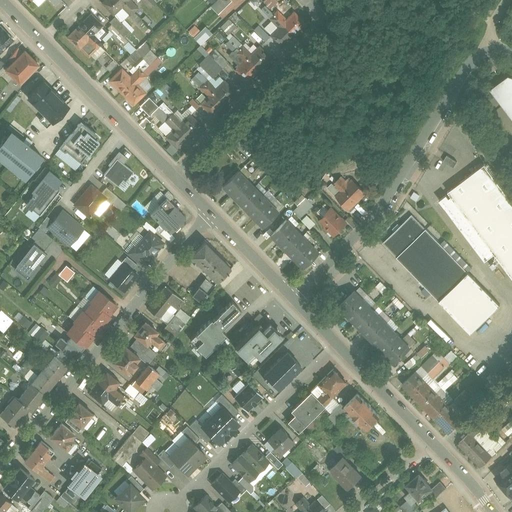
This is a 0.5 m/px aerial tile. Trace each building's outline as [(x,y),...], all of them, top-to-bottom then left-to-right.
[(123,0),(104,0),(102,2),(114,13),(122,5),(131,14),(134,11),(123,0)] [(123,0),(134,11),(138,7),(131,0),(123,0)] [(274,13),(265,4),(261,8),(270,17),(274,13)] [(294,11),(286,18),(278,10),(274,13),(294,34),(305,22),(294,11)] [(91,13),(79,25),(100,45),(104,41),(95,32),(103,24),(91,13)] [(142,19),(137,13),(132,18),(138,23),(142,19)] [(294,34),(274,13),(270,17),(278,26),(271,34),(282,45),(294,34)] [(131,31),(115,15),(109,20),(112,23),(125,36),(131,31)] [(228,16),(220,25),(227,33),(236,24),(228,16)] [(125,36),(112,23),(107,27),(124,44),(128,40),(125,36)] [(194,24),(188,29),(192,33),(198,28),(194,24)] [(193,36),(201,43),(213,31),(205,24),(193,36)] [(0,25),(0,51),(13,38),(0,25)] [(100,45),(79,25),(68,36),(79,48),(80,47),(89,56),(100,45)] [(261,27),(257,30),(264,37),(268,33),(261,27)] [(241,42),(233,35),(229,39),(237,46),(241,42)] [(237,46),(229,39),(226,42),(233,50),(237,46)] [(259,45),(251,53),(242,44),(238,48),(259,68),(270,56),(259,45)] [(18,46),(9,57),(11,60),(13,61),(23,51),(18,46)] [(238,48),(237,46),(233,50),(229,54),(240,64),(236,68),(247,80),(259,68),(238,48)] [(135,48),(126,57),(131,62),(140,53),(135,48)] [(228,61),(215,48),(210,54),(222,66),(228,61)] [(23,51),(13,61),(11,60),(6,65),(7,67),(7,68),(20,81),(38,63),(25,50),(23,51)] [(152,51),(145,58),(147,59),(139,67),(143,71),(147,66),(157,56),(152,51)] [(222,66),(210,54),(200,64),(213,76),(222,66)] [(110,62),(106,66),(110,70),(117,62),(113,59),(110,62)] [(151,70),(147,66),(143,71),(147,75),(151,70)] [(122,68),(111,79),(122,91),(143,71),(139,67),(130,76),(122,68)] [(143,71),(122,91),(134,103),(145,91),(138,84),(147,75),(143,71)] [(207,79),(200,71),(196,75),(204,82),(207,79)] [(511,76),(493,90),(511,115),(511,76)] [(224,79),(216,87),(207,79),(204,82),(224,103),(236,91),(224,79)] [(43,80),(28,96),(45,113),(40,119),(47,126),(52,120),(53,121),(69,105),(43,80)] [(163,80),(158,86),(163,91),(168,85),(163,80)] [(224,103),(204,82),(200,86),(209,95),(201,103),(212,114),(224,103)] [(157,105),(149,96),(141,104),(149,113),(157,105)] [(173,112),(166,104),(162,108),(169,116),(173,112)] [(169,116),(162,108),(159,111),(166,119),(169,116)] [(201,125),(190,113),(182,121),(173,112),(169,116),(190,136),(201,125)] [(144,126),(149,118),(144,115),(139,123),(144,126)] [(175,128),(167,136),(178,147),(190,136),(169,116),(166,119),(175,128)] [(80,120),(59,147),(65,151),(66,150),(81,162),(98,140),(96,137),(98,134),(80,120)] [(41,154),(11,130),(0,143),(0,156),(24,176),(41,154)] [(107,162),(110,164),(116,156),(123,161),(128,156),(118,148),(107,162)] [(458,160),(448,154),(444,160),(454,166),(458,160)] [(110,164),(103,173),(117,184),(122,177),(125,179),(133,168),(123,161),(116,156),(110,164)] [(357,158),(350,159),(336,160),(338,173),(359,170),(357,158)] [(511,198),(485,163),(448,190),(451,195),(494,252),(511,275),(511,198)] [(238,169),(223,185),(231,193),(246,178),(238,169)] [(366,192),(353,179),(349,183),(342,175),(338,179),(358,200),(366,192)] [(246,178),(231,193),(238,201),(254,186),(246,178)] [(47,179),(46,179),(40,187),(39,187),(34,195),(33,195),(27,203),(27,204),(40,214),(41,214),(47,206),(48,206),(47,206),(53,198),(53,199),(54,198),(60,190),(60,191),(60,190),(60,189),(59,189),(47,179)] [(338,179),(337,179),(333,183),(341,191),(337,194),(350,208),(358,200),(338,179)] [(91,185),(76,203),(89,215),(105,197),(105,196),(100,193),(91,185)] [(117,195),(106,186),(100,193),(105,196),(105,197),(111,202),(117,195)] [(254,186),(238,201),(246,209),(262,194),(254,186)] [(494,252),(451,195),(449,196),(446,193),(439,199),(485,259),(494,252)] [(262,194),(246,209),(254,217),(270,202),(262,194)] [(186,216),(166,196),(150,212),(165,227),(166,227),(170,231),(174,227),(176,229),(180,225),(178,223),(186,216)] [(305,197),(299,202),(300,203),(293,209),(299,217),(312,205),(310,202),(312,200),(310,197),(307,199),(305,197)] [(270,202),(254,217),(262,225),(278,210),(270,202)] [(332,207),(320,219),(334,233),(347,222),(332,207)] [(83,227),(62,209),(53,220),(48,226),(49,226),(69,243),(83,227)] [(412,213),(383,241),(397,256),(426,227),(412,213)] [(53,220),(47,215),(39,226),(45,231),(49,226),(48,226),(53,220)] [(358,223),(350,215),(346,218),(354,227),(358,223)] [(274,230),(270,234),(278,242),(294,226),(286,218),(274,230)] [(33,239),(43,247),(52,237),(45,231),(39,226),(30,236),(33,239)] [(269,226),(262,233),(266,238),(270,234),(274,230),(269,226)] [(294,226),(278,242),(286,250),(302,234),(294,226)] [(469,271),(426,227),(397,256),(439,299),(469,271)] [(162,241),(150,231),(137,246),(136,247),(146,255),(149,257),(162,241)] [(302,234),(286,250),(294,258),(310,242),(302,234)] [(33,239),(16,260),(28,269),(45,249),(43,247),(33,239)] [(230,266),(205,240),(191,253),(216,280),(230,266)] [(310,242),(294,258),(302,266),(308,260),(318,251),(310,242)] [(146,255),(136,247),(137,246),(134,245),(128,252),(141,262),(146,255)] [(318,251),(308,260),(315,267),(328,254),(321,247),(318,251)] [(137,263),(127,254),(121,260),(124,262),(132,268),(137,263)] [(132,268),(124,262),(111,278),(123,289),(137,273),(132,268)] [(75,271),(66,264),(59,273),(67,280),(75,271)] [(55,270),(47,280),(54,285),(62,276),(55,270)] [(500,303),(469,271),(439,299),(471,332),(500,303)] [(205,277),(193,294),(202,301),(215,284),(205,277)] [(116,303),(93,284),(85,295),(92,301),(108,313),(116,303)] [(166,285),(148,307),(165,321),(176,307),(178,308),(184,300),(166,285)] [(355,289),(340,305),(348,313),(363,297),(355,289)] [(240,307),(232,297),(187,338),(203,355),(226,333),(219,326),(240,307)] [(363,297),(348,313),(356,321),(371,305),(363,297)] [(108,313),(92,301),(85,310),(84,311),(100,323),(99,323),(101,325),(109,314),(108,313)] [(371,305),(356,321),(363,329),(379,313),(371,305)] [(100,323),(84,311),(85,310),(80,307),(79,307),(83,310),(74,320),(76,321),(91,333),(92,333),(99,323),(100,323)] [(1,309),(0,310),(0,328),(3,331),(13,318),(1,309)] [(175,313),(168,323),(174,328),(181,318),(175,313)] [(379,313),(363,329),(371,337),(387,322),(379,313)] [(258,318),(232,341),(247,358),(254,352),(258,356),(283,333),(270,319),(263,325),(258,318)] [(158,330),(145,320),(135,333),(138,335),(148,343),(151,338),(159,344),(164,339),(156,332),(158,330)] [(91,333),(76,321),(68,331),(72,334),(85,344),(93,334),(92,333),(91,333)] [(387,322),(371,337),(379,345),(395,329),(387,322)] [(174,328),(168,323),(163,328),(174,337),(179,332),(174,328)] [(34,335),(42,340),(48,329),(40,324),(34,335)] [(395,329),(379,345),(387,353),(402,338),(395,329)] [(72,334),(67,341),(63,338),(62,337),(61,337),(60,338),(58,340),(57,341),(57,342),(58,343),(62,347),(58,351),(55,353),(68,364),(85,344),(72,334)] [(148,343),(138,335),(132,342),(143,351),(144,351),(150,345),(148,343)] [(402,338),(387,353),(395,361),(410,346),(402,338)] [(164,339),(159,344),(162,347),(167,341),(164,339)] [(143,351),(132,342),(129,347),(139,355),(143,351)] [(410,367),(431,347),(426,342),(406,362),(410,367)] [(125,344),(113,359),(127,371),(130,367),(132,368),(137,362),(135,360),(139,355),(129,347),(125,344)] [(289,345),(259,375),(275,391),(305,362),(289,345)] [(68,364),(55,353),(51,358),(43,367),(56,378),(68,364)] [(435,355),(423,367),(428,372),(432,369),(440,360),(435,355)] [(244,369),(237,362),(231,368),(238,375),(244,369)] [(454,367),(458,375),(469,370),(465,362),(454,367)] [(148,363),(135,379),(146,387),(151,381),(159,372),(148,363)] [(43,367),(39,364),(34,369),(39,373),(32,381),(45,392),(56,378),(43,367)] [(339,372),(334,366),(317,382),(325,390),(318,398),(324,404),(347,381),(338,373),(339,372)] [(120,380),(105,368),(97,379),(120,398),(123,394),(115,386),(120,380)] [(417,370),(403,383),(410,390),(423,377),(417,370)] [(25,387),(31,380),(28,377),(21,384),(25,387)] [(423,377),(410,390),(416,397),(430,384),(423,377)] [(120,398),(97,379),(88,390),(103,402),(108,395),(116,402),(120,398)] [(263,394),(249,380),(233,396),(247,410),(263,394)] [(45,392),(32,381),(18,398),(28,406),(31,408),(45,392)] [(140,390),(130,382),(125,388),(134,396),(140,390)] [(430,384),(416,397),(423,403),(436,390),(430,384)] [(310,390),(291,409),(295,412),(293,413),(294,414),(295,413),(304,422),(303,423),(304,424),(324,404),(318,398),(310,390)] [(436,390),(423,403),(429,410),(443,397),(436,390)] [(511,391),(483,418),(488,423),(503,408),(504,409),(510,403),(511,401),(511,391)] [(238,409),(221,392),(215,399),(221,405),(221,404),(232,415),(238,409)] [(345,404),(343,407),(347,411),(362,426),(364,424),(368,428),(381,414),(358,392),(345,404)] [(128,397),(123,394),(120,398),(125,402),(128,397)] [(18,398),(15,395),(0,413),(14,424),(28,406),(18,398)] [(443,397),(429,410),(436,417),(449,404),(443,397)] [(474,397),(463,408),(467,413),(479,402),(474,397)] [(125,402),(120,398),(116,402),(121,406),(125,402)] [(79,400),(68,414),(65,418),(78,428),(81,425),(92,411),(79,400)] [(342,401),(330,412),(338,421),(347,411),(343,407),(345,404),(342,401)] [(232,415),(221,404),(221,405),(211,414),(230,433),(235,428),(234,426),(238,421),(232,415)] [(449,404),(436,417),(442,424),(456,411),(449,404)] [(456,411),(442,424),(449,431),(463,418),(456,411)] [(230,433),(211,414),(202,424),(212,435),(218,441),(223,436),(225,438),(230,433)] [(292,414),(286,419),(297,430),(303,425),(292,414)] [(212,435),(202,424),(196,417),(189,424),(206,441),(212,435)] [(268,418),(264,423),(273,430),(278,424),(268,418)] [(333,425),(326,418),(322,421),(329,429),(333,425)] [(484,426),(480,421),(476,426),(487,437),(491,433),(484,426)] [(62,422),(51,434),(67,448),(74,439),(73,438),(76,435),(73,433),(74,432),(62,422)] [(148,430),(139,423),(133,431),(142,438),(148,430)] [(199,437),(187,424),(181,430),(187,436),(188,436),(194,442),(199,437)] [(293,439),(280,426),(267,438),(268,439),(274,445),(280,451),(293,439)] [(476,426),(459,442),(470,453),(487,437),(476,426)] [(131,431),(111,456),(122,464),(142,440),(131,431)] [(502,444),(491,433),(487,437),(498,448),(502,444)] [(194,442),(188,436),(187,436),(178,445),(196,463),(205,454),(194,442)] [(487,437),(470,453),(481,464),(496,450),(497,451),(498,450),(497,449),(498,448),(487,437)] [(54,450),(41,439),(25,460),(44,475),(49,469),(43,464),(54,450)] [(274,445),(268,439),(264,443),(270,449),(274,445)] [(349,452),(339,442),(335,447),(343,455),(344,455),(345,456),(349,452)] [(268,460),(251,443),(242,452),(258,469),(268,460)] [(160,458),(147,445),(140,452),(144,457),(146,455),(155,463),(160,458)] [(196,463),(178,445),(170,453),(169,454),(176,460),(187,472),(196,463)] [(170,453),(163,447),(158,453),(170,466),(176,460),(169,454),(170,453)] [(282,462),(270,449),(265,454),(278,467),(282,462)] [(258,469),(242,452),(232,462),(243,473),(249,479),(258,469)] [(155,463),(146,455),(144,457),(133,468),(152,487),(165,474),(155,463)] [(345,456),(344,455),(343,455),(331,467),(349,486),(362,473),(345,456)] [(90,457),(85,464),(96,472),(101,466),(90,457)] [(73,475),(68,481),(69,482),(79,489),(84,493),(99,474),(96,472),(85,464),(83,462),(78,469),(76,468),(71,474),(73,475)] [(511,462),(497,474),(505,484),(504,484),(504,488),(507,492),(511,493),(511,492),(511,462)] [(20,466),(3,486),(18,497),(21,493),(28,499),(35,489),(28,484),(31,481),(33,483),(36,479),(34,477),(20,466)] [(231,481),(222,472),(212,482),(229,499),(238,489),(239,489),(231,481)] [(249,479),(243,473),(238,479),(246,487),(250,492),(253,489),(253,483),(249,479)] [(432,487),(420,473),(407,484),(412,489),(407,494),(410,498),(412,500),(413,499),(417,495),(419,497),(432,487)] [(143,487),(131,474),(125,479),(129,483),(130,482),(139,491),(143,487)] [(238,479),(235,477),(231,481),(239,489),(238,489),(241,492),(246,487),(238,479)] [(79,489),(69,482),(64,489),(73,496),(79,489)] [(129,483),(117,495),(129,509),(143,496),(139,491),(130,482),(129,483)] [(307,488),(303,482),(298,486),(303,492),(307,488)] [(45,488),(41,494),(35,489),(28,499),(32,502),(28,506),(35,511),(40,511),(54,495),(45,488)] [(73,496),(64,489),(60,494),(70,502),(74,496),(73,496)] [(0,491),(0,511),(2,511),(11,501),(0,491)] [(222,511),(216,505),(205,494),(195,504),(201,510),(199,511),(222,511)] [(315,499),(310,504),(303,496),(299,499),(311,511),(323,511),(325,511),(315,499)] [(413,499),(412,500),(410,498),(401,505),(407,511),(409,511),(418,505),(413,499)] [(311,511),(299,499),(296,502),(303,510),(300,511),(311,511)] [(233,511),(221,500),(216,505),(222,511),(233,511)] [(118,511),(107,502),(101,509),(104,511),(105,511),(118,511)]
